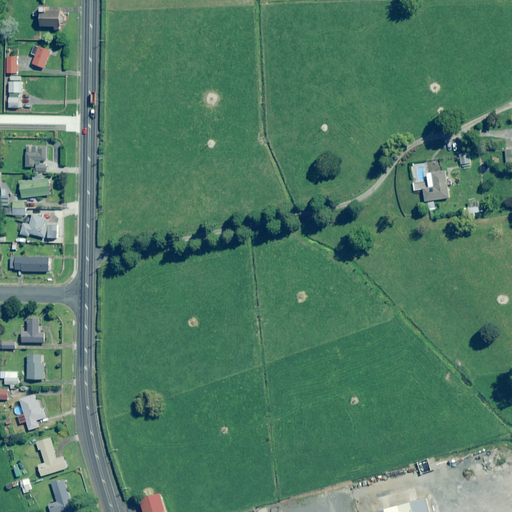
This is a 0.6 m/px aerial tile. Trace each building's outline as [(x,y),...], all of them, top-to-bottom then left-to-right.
[(53,12),(30,12),(30,30),(54,30),(53,12)] [(51,52),(38,47),(32,64),(44,69),(51,52)] [(21,93),(22,82),(10,81),(10,92),(21,93)] [(19,98),(9,98),(9,108),(19,108),(19,98)] [(47,147),(26,146),(25,167),(36,167),(36,168),(46,169),(47,147)] [(471,163),(469,153),(459,155),(461,165),(471,163)] [(449,198),(448,186),(452,186),(452,180),(447,181),(445,171),(427,174),(429,188),(423,189),(425,202),(449,198)] [(50,195),(49,179),(20,181),(21,197),(50,195)] [(477,200),(465,202),(468,215),(480,213),(477,200)] [(15,216),(15,218),(23,218),(23,216),(26,216),(26,202),(13,201),(13,207),(5,207),(4,216),(15,216)] [(46,237),(47,227),(44,227),(45,218),(31,216),(30,225),(22,224),(21,236),(30,237),(30,236),(46,237)] [(58,226),(48,225),(47,238),(56,239),(58,226)] [(12,239),(12,250),(17,250),(17,243),(23,243),(23,239),(12,239)] [(49,272),(49,257),(10,257),(10,270),(22,270),(22,272),(49,272)] [(39,333),(40,319),(27,319),(27,332),(21,332),(21,343),(45,343),(45,333),(39,333)] [(16,343),(0,341),(0,348),(15,350),(16,343)] [(42,355),(27,355),(27,380),(44,380),(44,364),(41,364),(42,355)] [(9,385),(9,389),(16,389),(16,385),(19,385),(19,378),(17,378),(17,373),(0,372),(0,378),(5,378),(5,385),(9,385)] [(36,402),(34,395),(19,399),(29,431),(39,428),(37,421),(47,418),(44,409),(41,410),(38,401),(36,402)] [(56,459),(51,439),(36,443),(38,450),(40,450),(44,463),(38,465),(41,477),(67,469),(64,457),(56,459)] [(20,481),(24,494),(29,492),(28,491),(31,490),(28,479),(20,481)] [(73,511),(64,479),(51,483),(57,502),(48,505),(50,511),(73,511)] [(158,511),(152,494),(131,501),(134,511),(158,511)] [(428,511),(425,501),(385,511),(428,511)]
